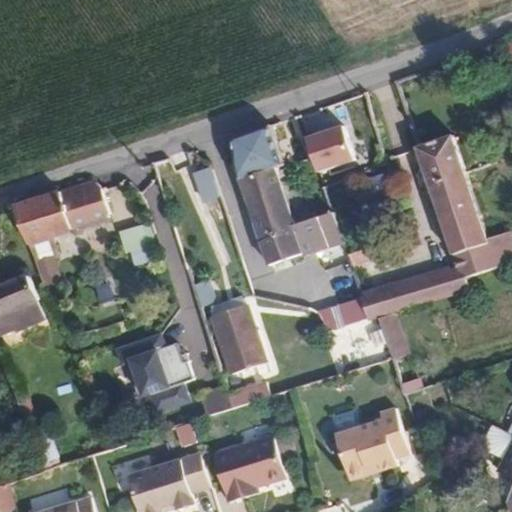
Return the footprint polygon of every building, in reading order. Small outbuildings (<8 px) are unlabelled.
[(326,114),(304,118),(307,134),(330,130),(326,114)] [(292,225),(260,128),(234,136),(235,156),(272,268),(343,244),(331,211),(292,225)] [(359,164),(346,128),(309,141),(322,177),(359,164)] [(451,135),(417,148),(467,278),(501,267),(451,135)] [(194,174),(204,204),(222,198),(213,168),(194,174)] [(62,192),(73,228),(112,216),(101,179),(62,192)] [(17,207),(30,241),(73,228),(62,192),(17,207)] [(152,223),(124,227),(130,266),(157,262),(152,223)] [(0,312),(45,298),(37,272),(3,281),(0,271),(0,312)] [(105,307),(123,301),(113,272),(95,280),(105,307)] [(379,315),(378,314),(370,293),(362,294),(327,307),(295,302),(306,336),(379,315)] [(269,367),(249,307),(214,318),(234,378),(269,367)] [(142,397),(196,381),(181,342),(170,344),(164,331),(119,347),(123,363),(130,360),(142,397)] [(209,416),(272,394),(266,377),(203,399),(209,416)] [(158,396),(161,411),(196,402),(193,388),(158,396)] [(384,417),(338,433),(352,474),(356,477),(368,474),(371,469),(369,466),(382,461),(384,467),(400,462),(398,456),(412,450),(397,405),(382,410),(384,417)] [(192,421),(177,426),(184,447),(199,441),(192,421)] [(47,466),(63,459),(49,428),(33,436),(47,466)] [(274,435),(214,452),(229,501),(258,493),(257,487),(286,478),(274,435)] [(192,492),(210,486),(200,453),(129,476),(140,511),(163,511),(164,508),(177,504),(179,510),(196,504),(192,492)] [(0,511),(11,511),(17,511),(11,483),(0,485),(0,511)] [(95,511),(92,498),(40,511),(95,511)]
